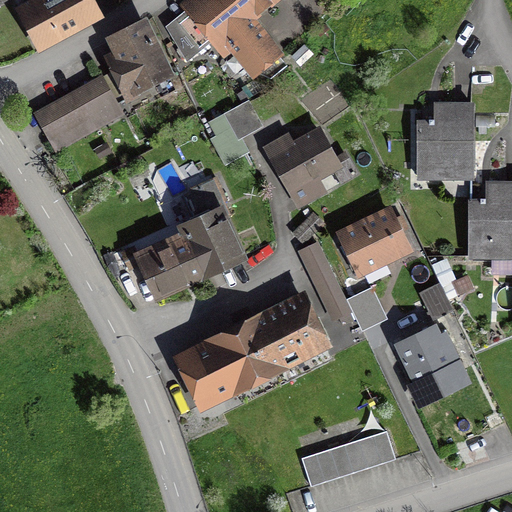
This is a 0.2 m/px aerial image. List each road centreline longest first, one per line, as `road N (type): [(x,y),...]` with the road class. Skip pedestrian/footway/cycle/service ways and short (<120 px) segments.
road 1 (tertiary): [(188,511),(138,370),(0,136)]
road 2 (residential): [(148,0),(0,84)]
road 3 (residential): [(397,511),(511,476)]
